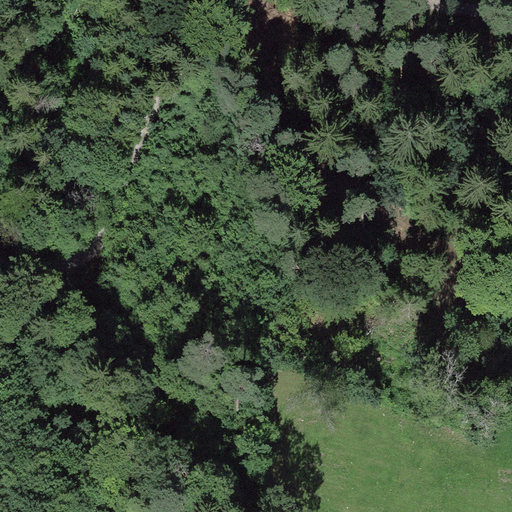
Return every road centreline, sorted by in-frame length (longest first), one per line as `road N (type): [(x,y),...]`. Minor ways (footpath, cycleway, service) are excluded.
road 1 (track): [(0,264),(79,260),(110,222),(173,0)]
road 2 (track): [(392,0),(511,19)]
